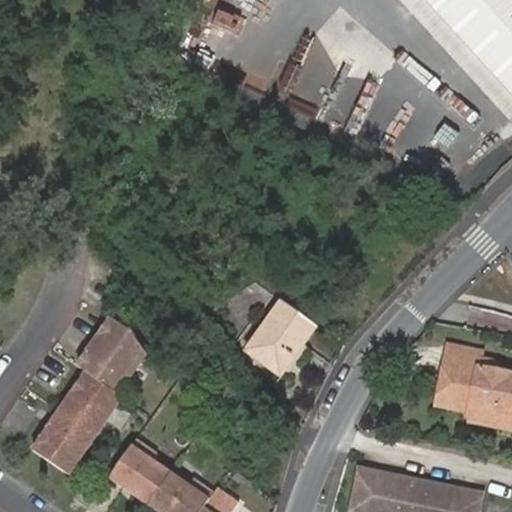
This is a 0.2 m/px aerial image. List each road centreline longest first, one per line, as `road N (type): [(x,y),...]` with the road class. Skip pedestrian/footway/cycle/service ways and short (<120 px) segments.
road 1 (residential): [(303,511),(317,467),(374,362),(507,221)]
road 2 (residential): [(84,239),(34,350),(0,395)]
